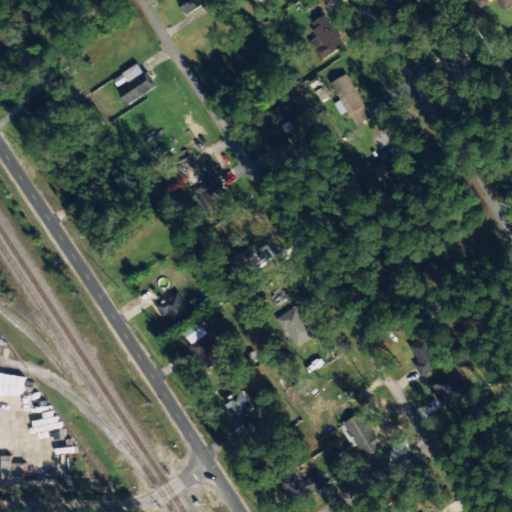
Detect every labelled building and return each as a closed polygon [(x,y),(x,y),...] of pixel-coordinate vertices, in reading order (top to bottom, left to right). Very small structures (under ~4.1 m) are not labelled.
[(178,0),(186,15),(214,0),(213,0),(178,0)] [(345,45),(325,14),(310,24),(318,36),(309,42),(322,60),(345,45)] [(0,55),(3,61),(19,54),(6,26),(0,28),(0,55)] [(472,66),(460,51),(454,56),(447,47),(435,56),(447,71),(442,74),(457,93),(483,74),(475,63),(472,66)] [(118,89),(127,104),(155,88),(140,63),(113,79),(119,88),(118,89)] [(370,117),(348,75),(316,92),(321,101),(337,92),(355,125),(370,117)] [(376,170),(387,187),(410,172),(398,155),(376,170)] [(192,313),(178,292),(157,305),(165,317),(169,314),(175,324),(192,313)] [(277,318),(296,348),(316,335),(297,306),(277,318)] [(206,369),(227,357),(212,331),(207,334),(200,322),(184,332),(206,369)] [(421,377),(444,363),(426,335),(409,346),(419,362),(414,365),(421,377)] [(442,407),(469,390),(455,367),(428,385),(442,407)] [(226,402),(239,420),(255,409),(243,391),(226,402)] [(345,421),(362,458),(382,448),(365,412),(345,421)] [(324,446),(332,458),(344,450),(335,438),(324,446)] [(291,485),(298,500),(326,487),(319,472),(291,485)]
